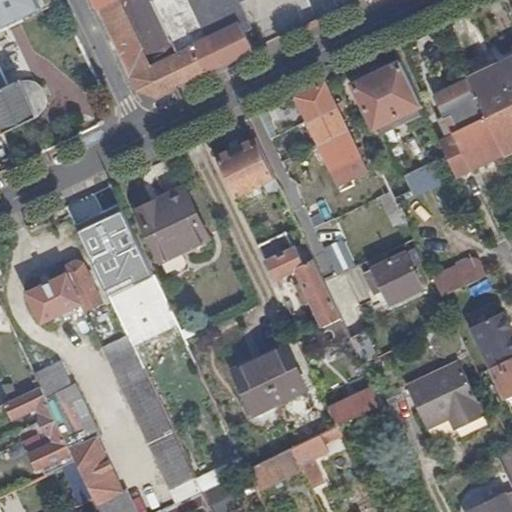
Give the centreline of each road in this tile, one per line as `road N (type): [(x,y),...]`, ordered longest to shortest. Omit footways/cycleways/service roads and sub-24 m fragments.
road 1 (residential): [(143,133),(423,0)]
road 2 (residential): [(0,203),(143,133)]
road 3 (residential): [(143,133),(78,0)]
